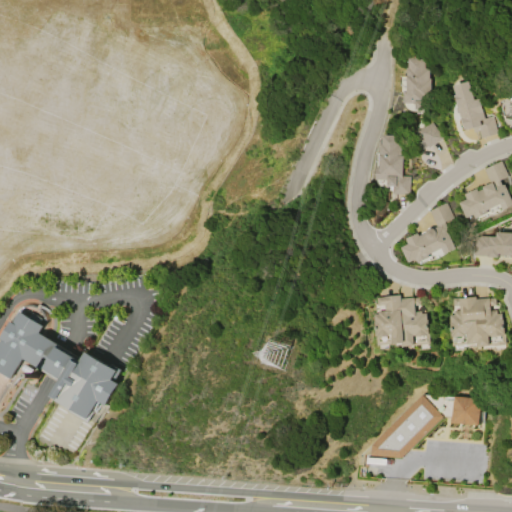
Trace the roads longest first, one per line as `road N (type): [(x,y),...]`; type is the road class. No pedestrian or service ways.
road 1 (residential): [(511,288),(485,275),(406,275),(365,242),(356,196),(377,108),(381,36)]
road 2 (primary): [(361,511),(0,482)]
road 3 (residential): [(371,250),(455,172),(511,143)]
road 4 (residential): [(380,79),(349,82),(338,92),(278,202)]
